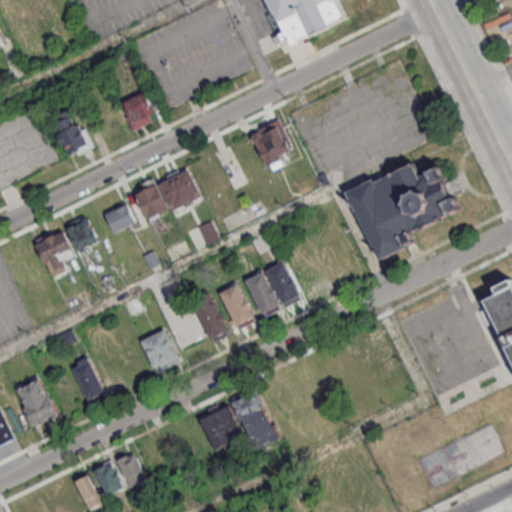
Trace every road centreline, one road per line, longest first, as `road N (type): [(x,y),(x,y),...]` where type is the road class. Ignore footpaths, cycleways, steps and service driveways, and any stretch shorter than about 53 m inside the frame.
road 1 (residential): [(511,229),(0,482)]
road 2 (residential): [(436,10),(0,226)]
road 3 (primary): [(511,163),(430,0)]
